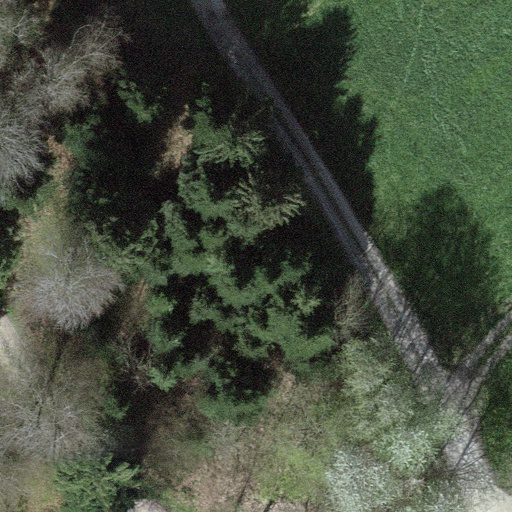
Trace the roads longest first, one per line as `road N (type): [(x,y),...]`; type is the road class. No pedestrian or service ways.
road 1 (track): [(477,511),(363,267),(202,0)]
road 2 (track): [(0,317),(64,416),(144,511)]
